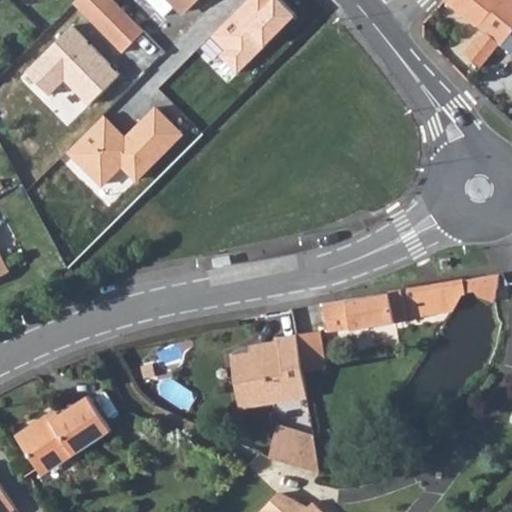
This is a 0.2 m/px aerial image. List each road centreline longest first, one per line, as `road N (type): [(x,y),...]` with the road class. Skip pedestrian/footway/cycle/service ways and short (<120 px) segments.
road 1 (residential): [(0,357),(137,306),(328,270),(451,210)]
road 2 (residential): [(467,151),(448,112),(373,16)]
